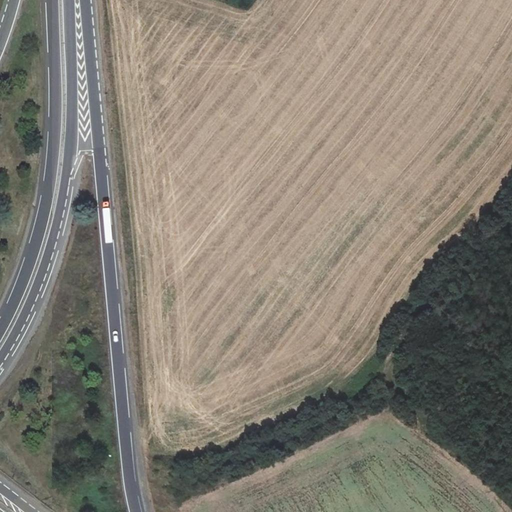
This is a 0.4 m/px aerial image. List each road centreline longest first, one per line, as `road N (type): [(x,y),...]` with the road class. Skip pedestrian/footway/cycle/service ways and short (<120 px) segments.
road 1 (primary): [(135,511),(83,0)]
road 2 (primary): [(0,363),(31,305),(63,205),(73,0)]
road 3 (primary): [(52,0),(48,188),(0,331)]
